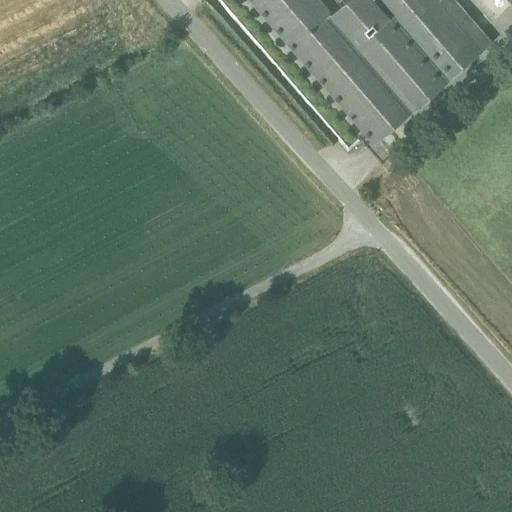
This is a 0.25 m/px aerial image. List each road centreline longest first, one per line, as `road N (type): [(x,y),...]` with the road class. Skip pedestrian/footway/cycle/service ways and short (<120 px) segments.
road 1 (unclassified): [(511,384),(165,0)]
road 2 (unknown): [(370,229),(0,422)]
